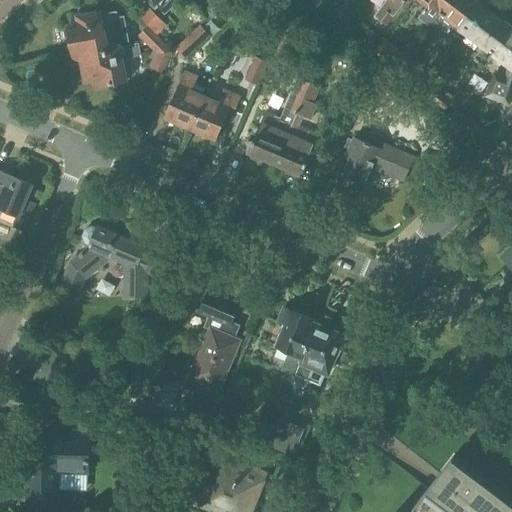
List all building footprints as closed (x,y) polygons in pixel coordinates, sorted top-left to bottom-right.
[(151,0),(166,15),(179,2),(176,0),(151,0)] [(453,0),(423,0),(430,5),(421,17),(427,22),(424,25),(431,30),(431,29),(438,21),(443,14),(453,0)] [(468,34),(487,10),(473,0),(453,0),(443,14),(438,21),(431,29),(431,30),(437,34),(439,32),(445,37),(455,24),(468,34)] [(156,31),(159,28),(164,23),(150,8),(147,10),(143,7),(138,12),(156,31)] [(328,7),(323,13),(329,18),(334,12),(328,7)] [(69,29),(74,54),(90,51),(90,52),(113,49),(112,48),(119,46),(118,44),(128,43),(123,14),(117,15),(116,9),(101,12),(100,9),(87,12),(88,17),(74,19),(75,28),(69,29)] [(511,28),(487,10),(468,34),(492,52),(511,28)] [(357,29),(350,23),(345,29),(352,35),(357,29)] [(177,48),(186,58),(211,36),(201,25),(177,48)] [(164,42),(159,38),(147,26),(139,35),(159,55),(164,42)] [(511,28),(492,52),(511,66),(506,79),(496,76),(489,95),(508,102),(511,92),(511,28)] [(272,60),(284,66),(297,40),(285,34),(272,60)] [(153,68),(159,71),(164,73),(173,52),(164,42),(159,55),(153,68)] [(119,47),(119,46),(112,48),(113,49),(90,52),(90,51),(74,54),(75,55),(77,55),(82,78),(86,78),(87,81),(92,80),(93,87),(103,85),(103,87),(126,83),(121,59),(141,56),(139,43),(119,47)] [(408,59),(396,49),(387,61),(400,70),(408,59)] [(371,57),(359,52),(344,90),(356,95),(371,57)] [(259,87),(269,62),(256,57),(245,81),(259,87)] [(385,98),(393,76),(371,57),(359,88),(353,102),(373,109),(378,96),(385,98)] [(432,79),(420,70),(412,80),(424,89),(432,79)] [(191,129),(205,98),(209,88),(208,89),(195,83),(198,78),(187,73),(167,118),(191,129)] [(247,155),(261,161),(262,159),(275,165),(290,130),(311,83),(301,79),(295,94),(291,93),(280,119),(265,112),(247,155)] [(321,87),(311,83),(290,130),(275,165),(289,170),(288,172),(295,176),(296,174),(302,176),(320,136),(300,127),(304,118),(310,121),(317,104),(315,103),(321,87)] [(215,139),(226,115),(231,117),(239,97),(223,91),(218,103),(205,98),(191,129),(215,139)] [(434,99),(432,102),(444,112),(455,99),(447,93),(445,95),(440,91),(434,99)] [(366,188),(374,169),(404,182),(414,156),(376,140),(373,146),(354,137),(338,175),(366,188)] [(34,204),(26,200),(32,185),(0,171),(0,207),(3,209),(0,215),(0,219),(15,226),(23,229),(34,204)] [(147,246),(97,225),(96,228),(93,226),(86,229),(83,236),(86,242),(90,244),(89,246),(90,247),(71,262),(62,284),(79,292),(85,279),(111,258),(124,263),(123,298),(149,298),(149,274),(150,275),(157,259),(144,254),(147,246)] [(511,245),(502,255),(511,264),(511,245)] [(211,328),(198,357),(198,358),(203,360),(204,358),(207,359),(206,362),(213,365),(214,363),(229,369),(241,340),(235,337),(239,327),(233,324),(241,305),(208,291),(199,311),(210,316),(206,326),(211,328)] [(297,375),(303,362),(318,325),(308,321),(310,318),(286,307),(279,324),(286,327),(278,347),(289,352),(282,370),(288,373),(284,383),(293,386),(297,375)] [(318,325),(303,362),(297,375),(293,386),(299,389),(303,379),(309,382),(315,368),(328,373),(336,353),(344,356),(351,339),(318,325)] [(56,391),(69,358),(48,349),(34,382),(56,391)] [(198,358),(198,357),(193,355),(190,361),(195,364),(185,387),(205,396),(201,405),(216,411),(224,392),(220,390),(229,369),(214,363),(213,365),(206,362),(207,359),(204,358),(203,360),(198,358)] [(462,406),(446,410),(451,427),(467,423),(462,406)] [(187,409),(185,424),(211,428),(214,414),(187,409)] [(246,435),(273,440),(276,425),(250,420),(246,435)] [(296,429),(276,425),(273,440),(293,443),(296,429)] [(28,504),(56,505),(57,471),(88,472),(89,437),(28,435),(27,470),(29,470),(28,504)] [(511,511),(511,500),(454,456),(416,505),(415,505),(414,507),(420,511),(511,511)] [(251,511),(267,474),(228,458),(216,488),(201,482),(190,508),(198,511),(235,511),(237,509),(243,511),(251,511)]
